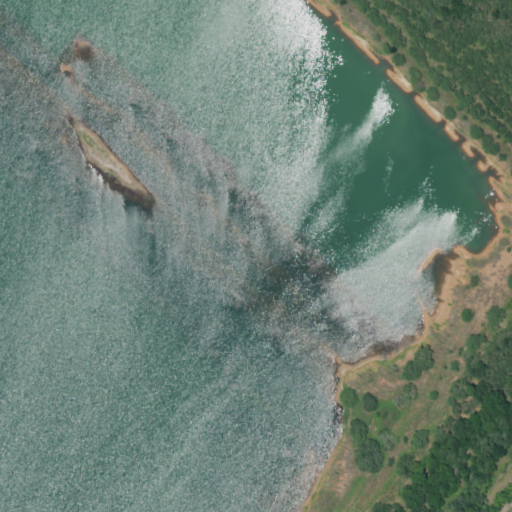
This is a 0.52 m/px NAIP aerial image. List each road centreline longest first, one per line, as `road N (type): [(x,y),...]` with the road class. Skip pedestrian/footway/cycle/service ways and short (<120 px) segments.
road 1 (track): [(437,228),(182,0)]
road 2 (track): [(437,228),(468,262),(469,314),(429,405),(352,511)]
